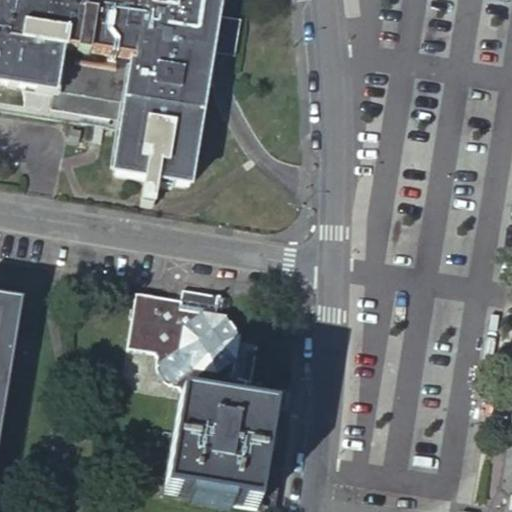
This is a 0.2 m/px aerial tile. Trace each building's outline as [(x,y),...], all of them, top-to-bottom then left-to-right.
[(0,0),(0,82),(55,92),(53,100),(114,111),(115,101),(127,104),(115,178),(145,183),(141,205),(155,207),(158,185),(186,190),(208,54),(214,17),(217,0),(0,0)] [(241,22),(214,17),(208,54),(236,59),(241,22)] [(184,401),(243,411),(248,385),(253,386),(260,341),(239,337),(230,323),(233,302),(184,294),(182,305),(137,298),(128,353),(155,357),(160,364),(160,370),(163,378),(167,383),(171,386),(179,388),(184,394),(183,401),(184,401)] [(0,419),(19,306),(0,303),(0,419)] [(243,411),(184,401),(167,496),(258,511),(274,416),(243,411)]
